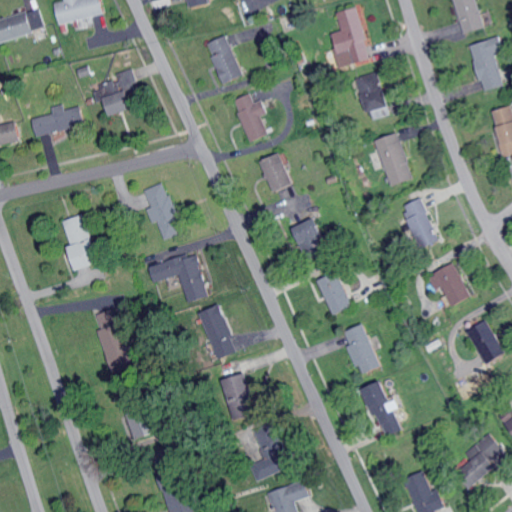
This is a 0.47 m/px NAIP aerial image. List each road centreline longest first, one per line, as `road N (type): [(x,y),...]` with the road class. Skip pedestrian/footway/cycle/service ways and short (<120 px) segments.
road 1 (residential): [(132,0),(364,511)]
road 2 (residential): [(0,374),(40,511),(88,481),(0,222)]
road 3 (residential): [(511,269),(456,152),(406,0)]
road 4 (residential): [(0,199),(200,149)]
